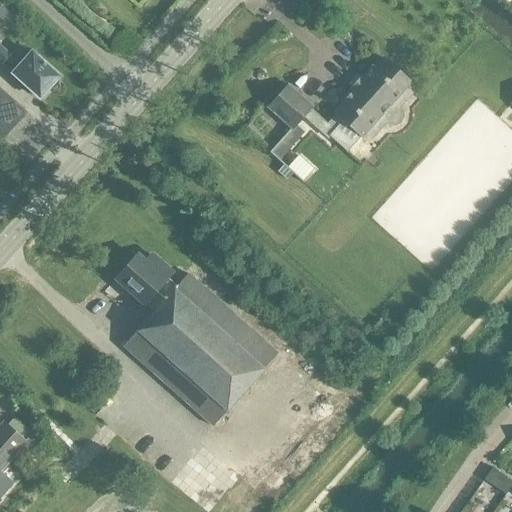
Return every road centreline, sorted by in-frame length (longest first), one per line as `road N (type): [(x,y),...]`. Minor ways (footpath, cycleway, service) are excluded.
road 1 (tertiary): [(0,255),(225,0)]
road 2 (track): [(34,0),(142,92)]
